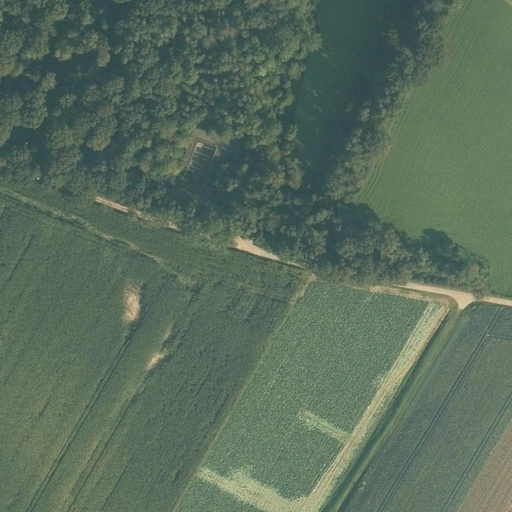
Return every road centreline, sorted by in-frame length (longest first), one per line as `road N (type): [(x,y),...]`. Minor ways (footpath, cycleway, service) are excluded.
road 1 (track): [(225,214),(263,254),(511,302)]
road 2 (track): [(263,254),(0,161)]
road 3 (track): [(334,511),(468,295)]
